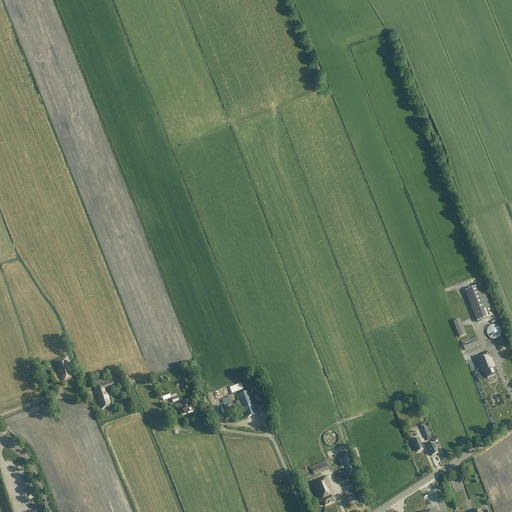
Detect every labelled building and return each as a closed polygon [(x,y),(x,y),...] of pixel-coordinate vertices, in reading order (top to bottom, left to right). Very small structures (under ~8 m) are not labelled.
[(465,291),(478,321),(492,316),(479,285),(465,291)] [(461,320),(454,323),(460,339),(467,336),(461,320)] [(500,328),(497,325),(494,325),(490,326),(488,328),(487,332),(487,335),(489,338),(493,339),(496,339),(499,337),(501,334),(501,331),(500,328)] [(463,343),(466,351),(480,345),(477,337),(463,343)] [(505,364),(511,361),(503,340),(496,342),(505,364)] [(492,365),(494,364),(488,351),(476,357),(483,373),(485,372),(487,379),(496,375),(492,365)] [(60,372),(63,380),(72,377),(71,372),(72,372),(67,356),(54,360),(58,373),(60,372)] [(100,404),(101,409),(110,406),(109,404),(110,403),(106,390),(110,389),(115,388),(113,381),(93,387),(97,401),(99,400),(101,404),(100,404)] [(245,412),(247,417),(256,414),(254,409),(253,406),(255,405),(250,391),(248,392),(245,382),(230,388),(232,394),(238,395),(238,396),(237,396),(242,409),(244,412),(245,412)] [(182,409),(184,414),(187,413),(188,414),(193,412),(190,405),(188,399),(180,402),(183,408),(182,409)] [(231,408),(230,399),(222,400),(224,409),(231,408)] [(422,428),(426,439),(432,437),(427,426),(422,428)] [(324,437),(324,441),(326,445),(330,447),(334,446),(338,444),(339,439),(338,435),(334,432),(330,432),(326,433),(324,437)] [(413,441),(418,452),(424,450),(419,438),(413,441)] [(428,446),(432,456),(438,454),(434,443),(428,446)] [(339,460),(346,479),(357,475),(351,456),(339,460)] [(309,468),(310,470),(311,469),(314,475),(329,469),(326,462),(309,468)] [(322,500),(324,506),(334,502),(330,492),(332,491),(327,476),(312,482),(319,501),(322,500)] [(20,500),(21,511),(30,511),(28,498),(20,500)]
